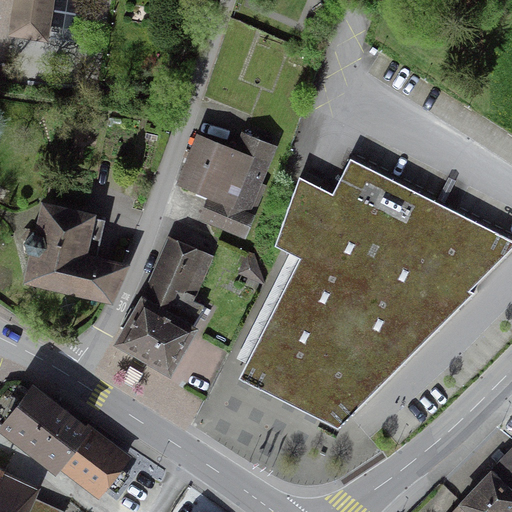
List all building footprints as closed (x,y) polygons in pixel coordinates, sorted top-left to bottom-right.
[(49,0),(15,0),(12,22),(10,35),(43,40),(49,0)] [(302,53),(291,50),(287,64),(302,68),(305,58),(301,57),(302,53)] [(202,218),(224,227),(241,234),(261,188),(255,186),(271,150),(243,138),(236,155),(199,140),(181,183),(212,196),(202,218)] [(349,414),(511,251),(511,240),(353,161),(334,197),(297,178),(295,185),(277,247),(302,259),(241,380),(288,404),(335,427),(349,414)] [(56,191),(85,199),(89,183),(60,175),(56,191)] [(37,254),(32,279),(105,296),(108,297),(121,268),(91,261),(101,222),(48,210),(41,236),(31,234),(23,242),(27,252),(37,254)] [(180,325),(211,258),(168,239),(139,304),(141,305),(136,315),(123,336),(120,342),(139,353),(140,354),(143,356),(147,358),(148,358),(167,369),(189,331),(180,325)] [(240,268),(238,273),(263,283),(252,255),(246,254),(240,268)] [(81,431),(83,428),(32,389),(5,424),(58,463),(59,460),(101,491),(123,461),(81,431)] [(498,467),(497,466),(461,504),(469,511),(509,511),(511,509),(511,450),(503,459),(504,460),(503,465),(498,467)] [(24,511),(31,497),(0,483),(0,511),(24,511)]
